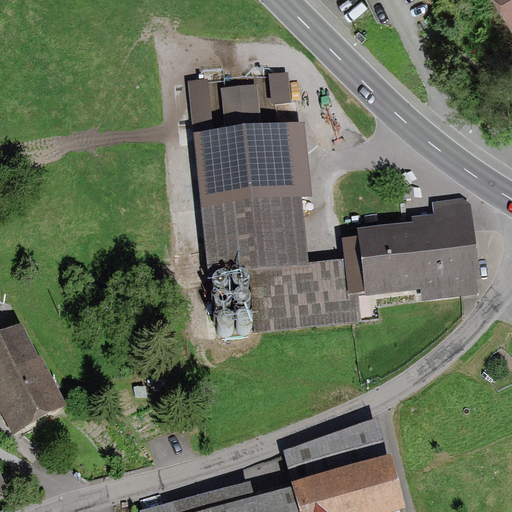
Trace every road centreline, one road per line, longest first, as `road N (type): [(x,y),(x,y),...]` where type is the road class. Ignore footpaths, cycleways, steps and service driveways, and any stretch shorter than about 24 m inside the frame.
road 1 (residential): [(70,499),(193,470),(378,399),(470,332),(498,295)]
road 2 (tertiary): [(427,139),(281,0)]
road 3 (residential): [(391,0),(443,106),(427,139)]
